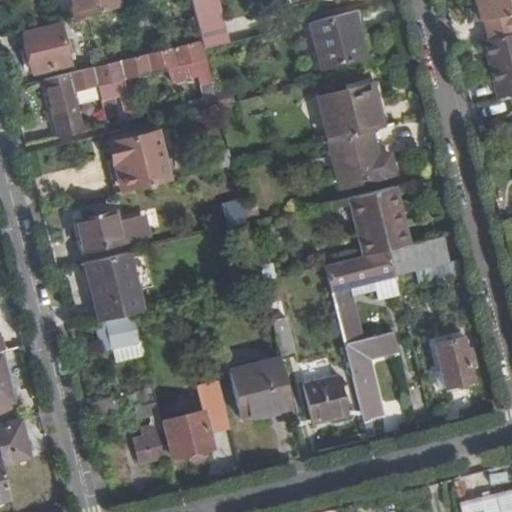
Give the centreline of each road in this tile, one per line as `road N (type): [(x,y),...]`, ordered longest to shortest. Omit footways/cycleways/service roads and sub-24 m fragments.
road 1 (residential): [(511,375),(418,0)]
road 2 (residential): [(89,511),(0,152)]
road 3 (residential): [(511,433),(200,511)]
